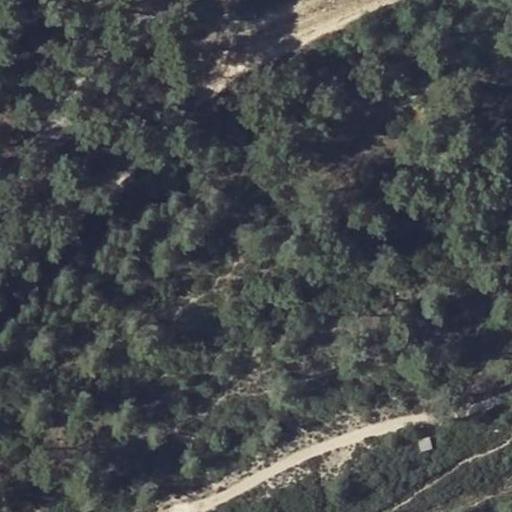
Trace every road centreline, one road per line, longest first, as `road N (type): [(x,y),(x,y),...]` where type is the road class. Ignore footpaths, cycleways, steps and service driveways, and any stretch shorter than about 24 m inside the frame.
road 1 (track): [(179,511),(278,463),(511,393)]
road 2 (unclassified): [(164,0),(47,157),(0,198)]
